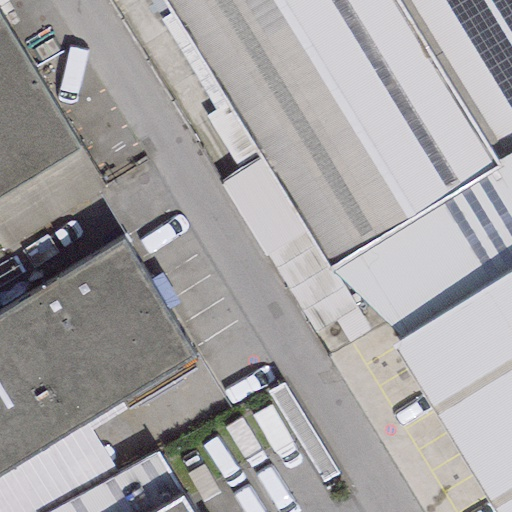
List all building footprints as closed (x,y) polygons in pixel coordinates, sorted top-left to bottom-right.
[(0,0),(0,178),(80,131),(0,0)] [(511,0),(179,0),(327,251),(384,311),(398,303),(511,230),(511,0)] [(122,222),(0,296),(0,458),(194,341),(122,222)] [(511,230),(398,303),(511,499),(511,230)] [(205,511),(185,477),(126,511),(205,511)]
